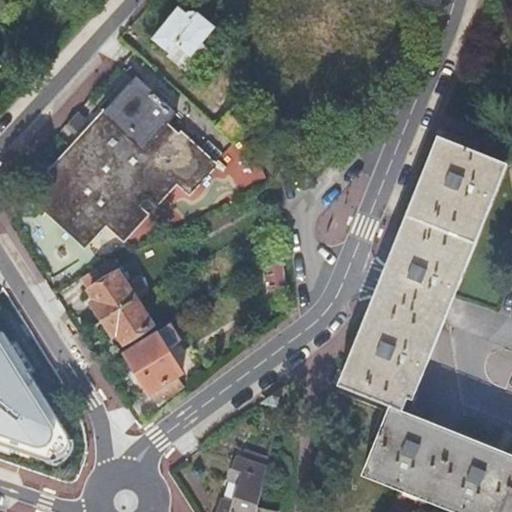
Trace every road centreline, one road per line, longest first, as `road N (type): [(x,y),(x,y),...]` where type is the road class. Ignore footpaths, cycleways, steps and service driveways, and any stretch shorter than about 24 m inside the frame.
road 1 (residential): [(138,475),(158,440),(317,322),(346,273)]
road 2 (residential): [(346,273),(446,0)]
road 3 (residential): [(0,240),(97,397),(105,481)]
road 4 (unclassified): [(128,0),(0,140)]
road 5 (residential): [(346,273),(478,324)]
